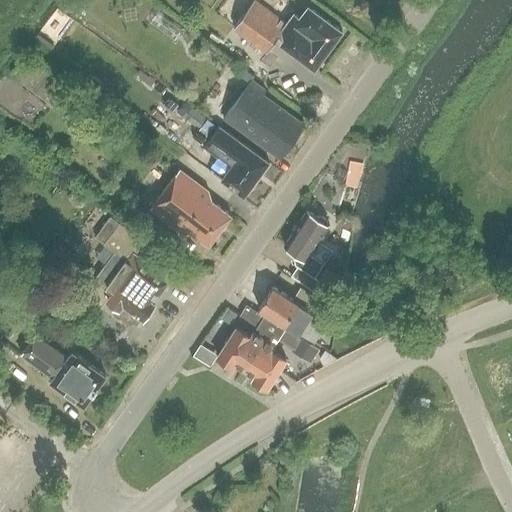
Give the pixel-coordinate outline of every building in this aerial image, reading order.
[(314,68),(342,30),(308,5),(300,16),(294,11),(286,22),(256,0),(254,0),(234,28),(265,51),(277,34),(283,38),(280,43),(314,68)] [(158,14),(151,23),(174,40),(181,30),(158,14)] [(251,80),(244,89),(222,119),(278,160),(304,126),(262,95),(265,90),(251,80)] [(171,99),(167,106),(173,110),(177,104),(171,99)] [(184,103),(178,112),(199,127),(206,118),(184,103)] [(245,195),(269,161),(220,125),(204,146),(217,156),(220,152),(234,162),(222,178),(245,195)] [(199,132),(195,138),(201,142),(205,136),(199,132)] [(359,184),(363,163),(352,160),(347,181),(359,184)] [(208,245),(230,217),(211,202),(206,192),(178,169),(150,206),(187,236),(191,232),(208,245)] [(133,202),(128,209),(134,213),(139,206),(133,202)] [(308,212),(285,246),(298,255),(295,260),(296,266),(297,267),(298,268),(314,278),(324,264),(312,257),(316,250),(321,243),(331,227),(329,226),(329,222),(323,218),(317,218),(308,212)] [(109,216),(94,237),(115,252),(95,281),(112,293),(108,300),(120,308),(116,313),(130,323),(137,314),(143,318),(154,303),(152,301),(167,279),(152,268),(154,266),(135,252),(143,240),(109,216)] [(316,250),(312,257),(324,264),(333,251),(321,243),(316,250)] [(18,253),(7,267),(26,280),(36,266),(18,253)] [(315,278),(308,288),(319,295),(326,285),(316,279),(315,278)] [(314,313),(312,312),(273,288),(260,310),(316,345),(325,330),(310,321),(314,313)] [(245,371),(277,323),(266,316),(265,318),(248,307),(241,317),(263,331),(260,335),(255,332),(252,338),(237,329),(218,358),(233,368),(235,365),(245,371)] [(281,339),(286,332),(287,329),(277,323),(245,371),(255,377),(253,381),(268,391),(287,361),(273,352),(277,346),(272,343),(275,339),(279,342),(281,339)] [(286,332),(281,339),(295,348),(301,338),(287,329),(286,332)] [(84,406),(105,376),(70,351),(66,356),(36,334),(22,353),(52,375),(49,380),(84,406)] [(295,348),(293,351),(308,361),(310,362),(318,349),(316,348),(301,338),(295,348)] [(194,355),(207,364),(210,366),(217,355),(201,344),(194,355)] [(325,352),(320,359),(325,367),(328,365),(338,360),(330,355),(325,352)]
